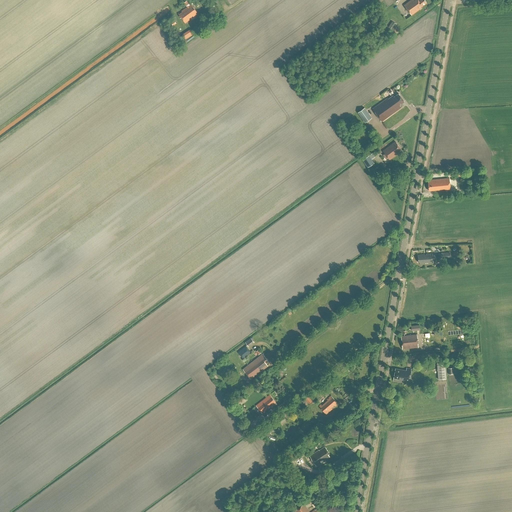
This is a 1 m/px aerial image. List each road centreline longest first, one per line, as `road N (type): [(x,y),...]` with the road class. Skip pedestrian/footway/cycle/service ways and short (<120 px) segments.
road 1 (secondary): [(355,511),(448,0)]
road 2 (track): [(397,279),(283,356),(260,343)]
road 3 (track): [(387,335),(275,409)]
